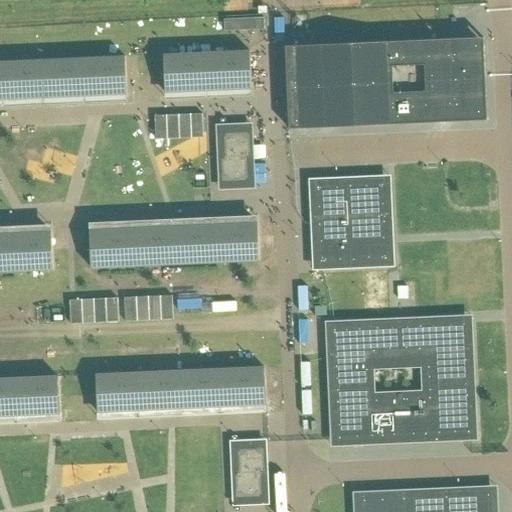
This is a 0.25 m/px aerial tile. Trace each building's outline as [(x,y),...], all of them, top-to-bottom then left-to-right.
[(484,47),(454,48),(454,41),(294,48),(295,78),(288,78),(290,130),(337,128),(336,121),(435,117),(435,124),(458,123),(458,116),(480,115),(479,78),(486,78),(484,47)] [(252,90),(250,52),(164,56),(166,94),(175,93),(176,95),(189,95),(189,93),(216,91),(216,93),(230,93),(230,91),(252,90)] [(127,95),(126,57),(2,63),(0,62),(0,101),(4,101),(12,100),(12,102),(26,102),(26,100),(53,99),(53,101),(67,100),(67,98),(94,97),(94,99),(107,98),(107,96),(127,95)] [(250,183),(248,158),(253,158),(252,141),(238,141),(238,132),(224,132),(225,157),(220,157),(221,174),(235,174),(236,184),(250,183)] [(387,260),(384,178),(316,181),(320,263),(387,260)] [(259,263),(257,225),(235,226),(235,224),(222,224),(222,226),(213,227),(194,227),(194,225),(181,226),(181,228),(154,229),(153,227),(140,228),(140,230),(113,231),(113,229),(99,230),(99,232),(89,232),(91,270),(215,265),(259,263)] [(54,271),(53,233),(33,234),(33,232),(19,233),(19,235),(11,235),(0,235),(0,273),(12,273),(54,271)] [(435,297),(500,294),(498,256),(484,256),(483,233),(446,234),(447,270),(434,271),(435,297)] [(470,434),(465,323),(333,329),(338,440),(470,434)] [(266,407),(264,369),(220,371),(96,376),(98,414),(108,414),(108,416),(121,415),(121,413),(149,412),(149,414),(162,413),(162,411),(189,410),(189,412),(203,411),(203,409),(221,409),(230,408),(230,410),(244,410),(244,408),(266,407)] [(60,415),(58,377),(16,379),(0,379),(0,418),(18,417),(26,417),(26,419),(40,418),(40,416),(60,415)] [(263,499),(262,474),(267,474),(266,457),(252,457),(252,448),(238,448),(239,473),(234,473),(235,490),(249,490),(250,499),(263,499)] [(491,511),(491,488),(360,494),(361,511),(491,511)]
